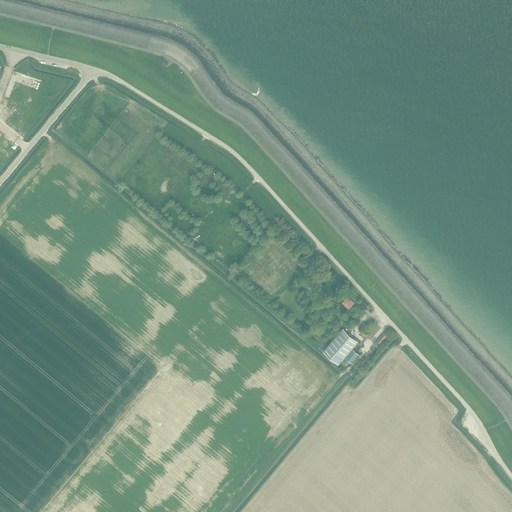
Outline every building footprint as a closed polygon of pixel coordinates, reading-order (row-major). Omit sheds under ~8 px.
[(329,290),(323,285),(320,288),(326,294),(329,290)] [(355,299),(358,296),(353,290),(350,293),(355,299)] [(355,303),(348,296),(342,302),(350,309),(355,303)] [(358,341),(343,328),(324,351),(339,364),(358,341)] [(388,336),(384,333),(378,341),(381,344),(388,336)] [(359,354),(353,349),(346,358),(352,363),(359,354)]
